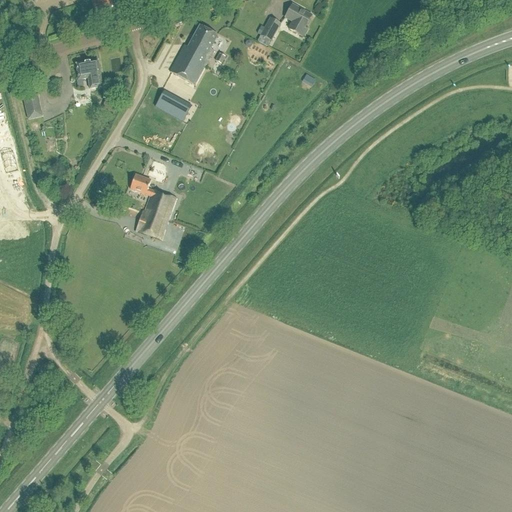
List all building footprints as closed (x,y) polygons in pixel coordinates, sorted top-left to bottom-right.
[(91,0),(95,13),(114,8),(111,0),(91,0)] [(305,29),(311,16),(292,6),(285,19),(292,23),(289,30),(302,37),(306,30),(305,29)] [(0,37),(8,33),(0,16),(0,37)] [(270,19),(260,37),(271,42),(281,25),(270,19)] [(184,46),(170,73),(194,87),(205,67),(206,67),(215,52),(210,50),(217,37),(199,27),(188,48),(184,46)] [(219,61),(224,64),(228,59),(224,55),(219,61)] [(76,65),(78,81),(88,80),(90,90),(102,88),(99,62),(76,65)] [(214,95),(222,98),(225,91),(216,88),(214,95)] [(43,118),(36,90),(21,93),(28,121),(43,118)] [(192,106),(164,91),(156,107),(183,122),(192,106)] [(102,110),(113,115),(117,107),(106,102),(102,110)] [(0,141),(0,153),(7,182),(20,179),(11,139),(0,141)] [(137,233),(161,242),(176,199),(153,191),(153,192),(148,190),(151,182),(135,176),(130,190),(150,198),(137,233)] [(175,220),(197,228),(205,207),(196,204),(192,214),(185,212),(183,218),(177,216),(175,220)] [(151,271),(158,249),(131,240),(124,262),(151,271)]
